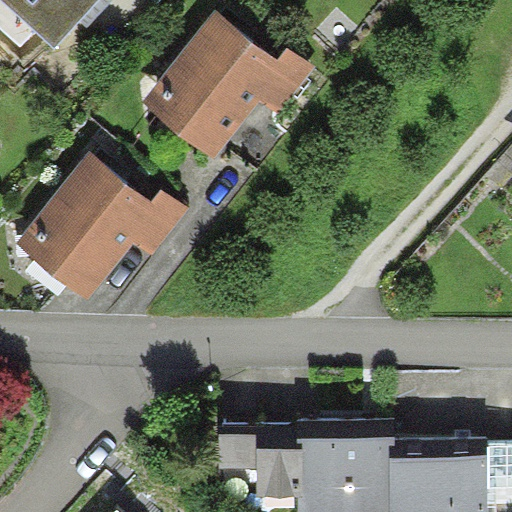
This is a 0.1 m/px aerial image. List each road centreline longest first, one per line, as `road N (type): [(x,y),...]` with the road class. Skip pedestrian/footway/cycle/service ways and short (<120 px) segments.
road 1 (residential): [(124,352),(511,355)]
road 2 (unknown): [(511,115),(374,266),(319,353)]
road 3 (residential): [(18,511),(104,406),(124,352)]
road 4 (residential): [(0,347),(124,352)]
